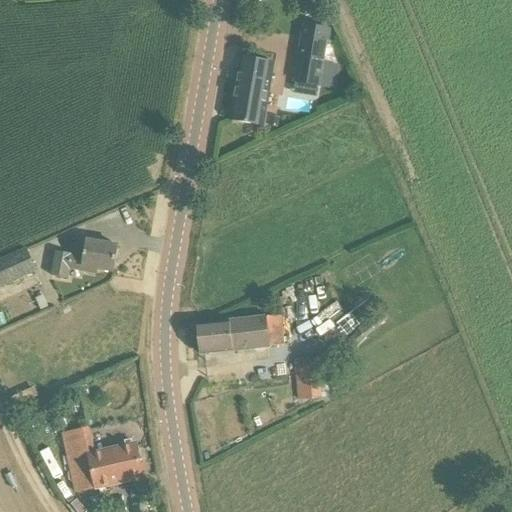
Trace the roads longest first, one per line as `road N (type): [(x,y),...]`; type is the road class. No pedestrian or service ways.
road 1 (tertiary): [(188,511),(170,372),(180,199),(217,0)]
road 2 (track): [(56,511),(0,400)]
